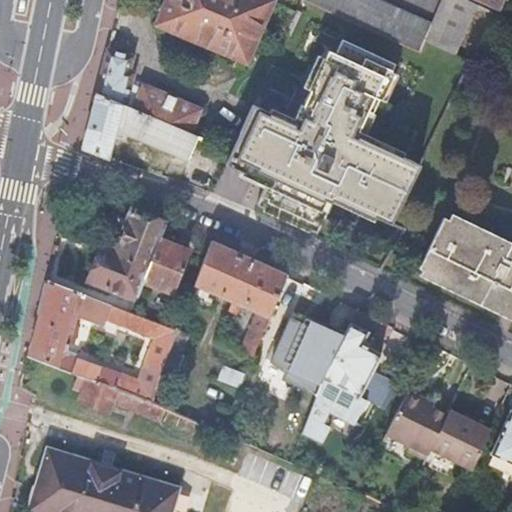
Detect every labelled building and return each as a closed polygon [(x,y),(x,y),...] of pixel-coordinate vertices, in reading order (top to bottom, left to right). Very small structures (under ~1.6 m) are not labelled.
[(170,0),(161,24),(248,60),(272,2),(266,0),(170,0)] [(303,0),(420,52),(424,42),(432,25),(377,0),(303,0)] [(424,42),(456,56),(477,5),(465,0),(443,0),(432,25),(424,42)] [(474,0),(500,12),(505,0),(474,0)] [(376,218),(393,226),(393,224),(422,163),(403,155),(402,158),(356,138),(367,111),(371,113),(377,99),(389,72),(393,63),(339,39),(333,54),(325,51),(322,60),(308,91),(301,107),(306,109),(296,130),(292,128),(268,118),(269,115),(268,115),(253,108),(231,154),(225,169),(241,176),(243,176),(244,174),(268,184),(264,191),(257,208),(318,235),(332,203),(335,196),(362,208),(361,211),(376,218)] [(110,51),(98,94),(126,107),(132,86),(135,73),(130,72),(134,57),(127,56),(129,49),(118,46),(116,53),(110,51)] [(300,88),(308,91),(322,60),(314,56),(300,88)] [(397,75),(389,72),(377,99),(385,102),(397,75)] [(136,111),(144,91),(132,86),(126,107),(136,111)] [(136,111),(199,139),(200,140),(203,134),(199,124),(203,116),(206,115),(207,112),(207,109),(206,107),(202,105),(200,106),(198,108),(197,111),(145,89),(144,91),(136,111)] [(83,150),(109,160),(117,133),(123,135),(122,138),(127,140),(130,132),(190,159),(199,139),(136,111),(126,107),(98,94),(83,150)] [(270,111),(268,115),(269,115),(268,118),(292,128),(296,130),(306,109),(301,107),(298,106),(292,120),(270,111)] [(402,158),(403,155),(405,151),(365,133),(374,114),(371,113),(367,111),(356,138),(402,158)] [(243,176),(241,176),(239,180),(264,191),(268,184),(244,174),(243,176)] [(374,222),(376,218),(361,211),(362,208),(335,196),(332,203),(374,222)] [(166,226),(133,212),(116,257),(149,270),(160,241),(166,226)] [(477,235),(511,251),(511,243),(452,215),(449,221),(477,235)] [(471,293),(511,312),(511,251),(477,235),(449,221),(445,220),(422,270),(424,271),(471,293)] [(149,270),(144,282),(173,293),(190,253),(160,241),(149,270)] [(229,356),(250,365),(287,277),(286,277),(211,243),(195,286),(235,304),(234,308),(242,311),(243,308),(258,314),(251,331),(241,327),(229,356)] [(85,276),(80,294),(105,303),(110,288),(125,294),(119,309),(131,314),(144,282),(149,270),(116,257),(101,251),(90,279),(85,276)] [(511,319),(511,312),(471,293),(424,271),(422,277),(511,319)] [(48,281),(28,356),(78,377),(150,403),(155,389),(121,375),(67,356),(69,349),(67,348),(77,310),(86,313),(84,319),(104,327),(112,306),(105,303),(80,294),(48,281)] [(187,306),(177,332),(189,336),(199,311),(187,306)] [(357,307),(350,322),(372,331),(378,317),(357,307)] [(131,314),(119,309),(115,320),(135,327),(140,317),(131,314)] [(140,329),(173,342),(177,332),(145,319),(140,329)] [(354,327),(325,381),(360,400),(383,356),(365,347),(372,336),(354,327)] [(264,384),(304,401),(320,364),(279,347),(264,384)] [(408,392),(385,434),(409,445),(407,449),(426,458),(430,450),(447,415),(432,408),(421,403),(423,399),(408,392)] [(434,404),(423,399),(421,403),(432,408),(434,404)] [(511,480),(511,410),(484,467),(511,480)] [(456,462),(472,469),(490,430),(449,412),(447,415),(430,450),(456,462)] [(176,511),(185,480),(48,444),(29,511),(176,511)] [(426,458),(422,464),(450,476),(456,462),(430,450),(426,458)]
